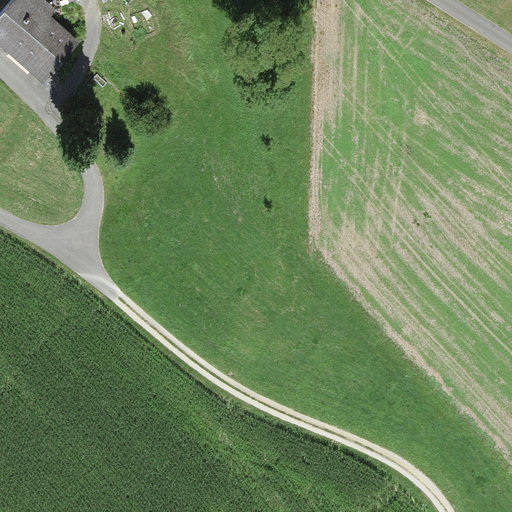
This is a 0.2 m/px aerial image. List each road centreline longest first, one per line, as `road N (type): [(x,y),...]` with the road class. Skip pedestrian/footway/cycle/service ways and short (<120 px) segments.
road 1 (track): [(0,217),(63,248),(229,388),(418,478),(444,511)]
road 2 (track): [(63,248),(93,196),(87,162),(0,70)]
road 3 (track): [(39,107),(68,78),(89,31),(83,0)]
